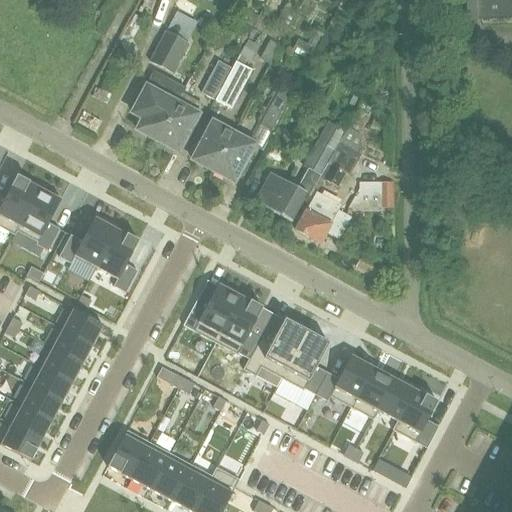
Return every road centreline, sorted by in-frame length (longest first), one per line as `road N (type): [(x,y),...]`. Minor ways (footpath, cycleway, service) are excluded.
road 1 (residential): [(0,470),(49,496),(197,220)]
road 2 (unclassified): [(412,331),(410,0)]
road 3 (residential): [(412,331),(197,220)]
road 4 (residential): [(197,220),(0,111)]
